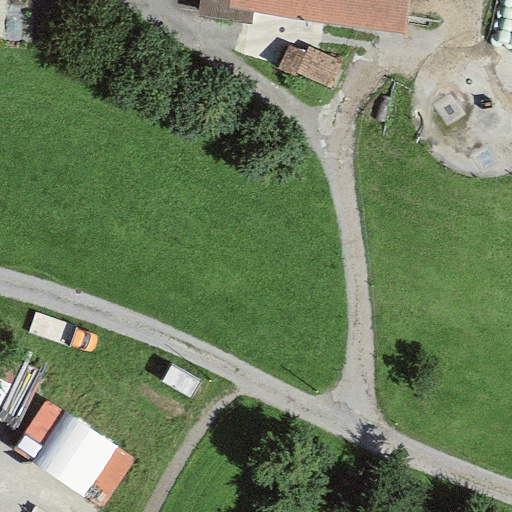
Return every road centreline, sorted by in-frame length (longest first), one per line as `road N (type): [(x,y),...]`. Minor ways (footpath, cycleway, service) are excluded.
road 1 (track): [(0,282),(197,352),(511,493)]
road 2 (track): [(151,511),(204,427),(255,382)]
